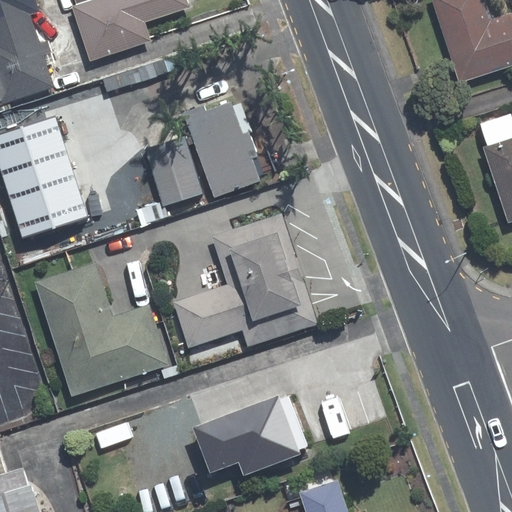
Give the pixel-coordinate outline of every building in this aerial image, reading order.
[(41,0),(0,0),(0,105),(6,104),(7,106),(62,89),(52,56),(58,54),(54,42),(46,45),(37,16),(46,13),(41,0)] [(99,0),(85,5),(81,6),(99,61),(159,41),(153,22),(198,7),(195,0),(99,0)] [(479,0),(426,0),(455,84),(511,64),(511,13),(487,22),(479,0)] [(92,85),(77,90),(81,104),(96,100),(92,85)] [(21,142),(4,147),(16,192),(89,173),(83,150),(89,148),(76,101),(15,117),(21,142)] [(213,107),(194,115),(225,199),(270,182),(263,161),(268,159),(249,106),(243,108),(241,104),(215,113),(213,107)] [(194,138),(155,149),(172,208),(211,196),(194,138)] [(511,139),(478,151),(502,225),(511,221),(511,139)] [(162,190),(149,194),(154,209),(166,205),(162,190)] [(236,285),(182,303),(197,349),(251,331),(257,348),(325,325),(289,215),(221,239),(236,285)] [(45,284),(83,398),(177,367),(156,306),(120,318),(103,265),(45,284)] [(291,393),(204,426),(221,471),(251,460),(256,473),(320,449),(299,395),(293,397),(291,393)] [(130,459),(126,489),(146,492),(151,461),(130,459)] [(47,511),(40,486),(36,488),(30,470),(0,479),(0,511),(47,511)] [(314,511),(356,511),(347,481),(308,494),(314,511)] [(121,495),(120,511),(137,511),(138,496),(121,495)]
